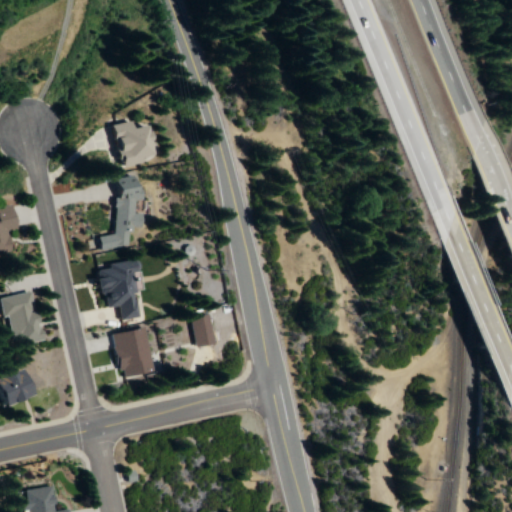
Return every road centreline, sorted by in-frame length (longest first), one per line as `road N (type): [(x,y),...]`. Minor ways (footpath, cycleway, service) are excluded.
road 1 (tertiary): [(297,511),(228,155),(174,0)]
road 2 (residential): [(33,128),(118,511)]
road 3 (residential): [(268,389),(0,453)]
road 4 (motorway): [(352,0),(430,194)]
road 5 (motorway): [(430,194),(511,377)]
road 6 (motorway): [(511,229),(459,105)]
